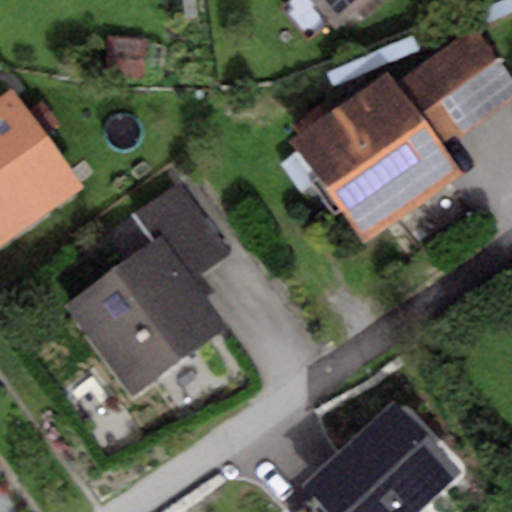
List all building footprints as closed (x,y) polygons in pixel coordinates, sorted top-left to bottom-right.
[(367,0),(312,0),(335,27),(367,0)] [(511,82),(472,29),(397,84),(441,143),(457,131),(462,138),(511,101),(511,82)] [(144,37),(107,37),(106,75),(143,76),(144,37)] [(389,72),(293,141),(361,236),(457,166),(441,143),(397,84),(389,72)] [(0,240),(79,185),(12,92),(0,100),(0,240)] [(152,238),(60,304),(126,395),(224,324),(191,278),(228,251),(179,184),(136,215),(152,238)] [(410,511),(452,473),(392,409),(309,486),(316,494),(296,511),(410,511)] [(32,511),(0,464),(0,511),(32,511)]
